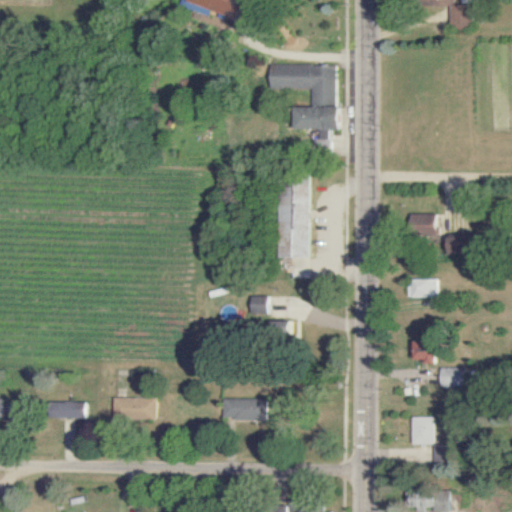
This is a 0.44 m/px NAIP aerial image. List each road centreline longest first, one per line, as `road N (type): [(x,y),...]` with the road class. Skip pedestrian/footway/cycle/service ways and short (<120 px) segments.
road 1 (residential): [(368,511),(367,0)]
road 2 (residential): [(368,478),(25,465)]
road 3 (residential): [(368,187),(511,188)]
